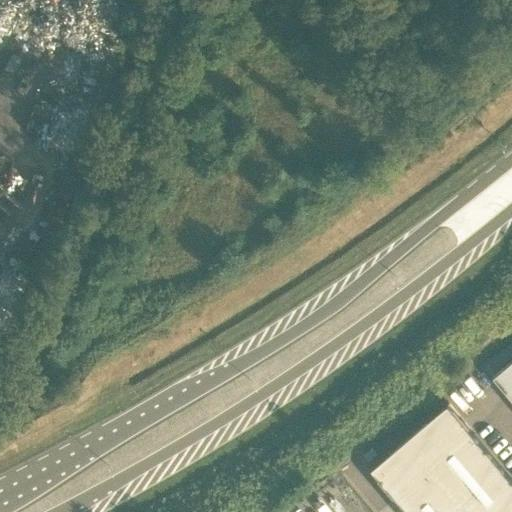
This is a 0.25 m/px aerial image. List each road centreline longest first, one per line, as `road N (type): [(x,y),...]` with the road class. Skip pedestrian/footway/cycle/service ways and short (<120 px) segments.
road 1 (primary): [(511,157),(262,345),(0,491)]
road 2 (primary): [(76,511),(292,391),(511,217)]
